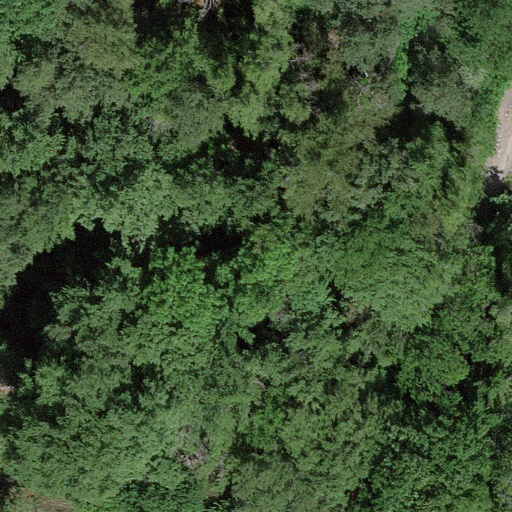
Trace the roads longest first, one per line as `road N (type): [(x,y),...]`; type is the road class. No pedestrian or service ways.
road 1 (track): [(511,108),(445,392),(443,511)]
road 2 (track): [(307,511),(0,368)]
